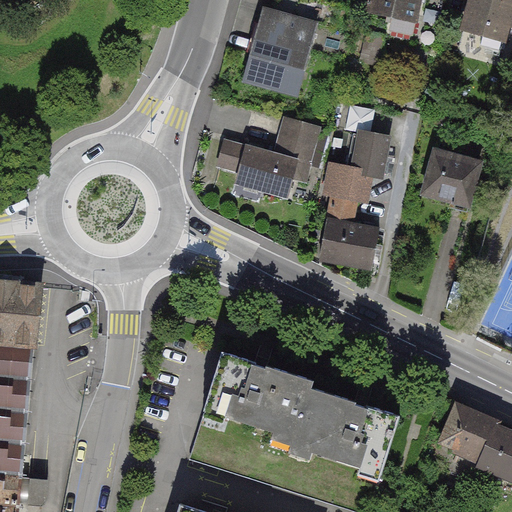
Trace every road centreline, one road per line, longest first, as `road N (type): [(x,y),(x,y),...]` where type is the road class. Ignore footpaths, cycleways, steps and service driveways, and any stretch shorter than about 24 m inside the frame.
road 1 (secondary): [(168,229),(511,395)]
road 2 (residential): [(125,268),(117,385),(88,511)]
road 3 (residential): [(144,160),(169,113),(205,0)]
road 4 (secondary): [(144,160),(107,151),(73,166),(54,199),(54,218)]
